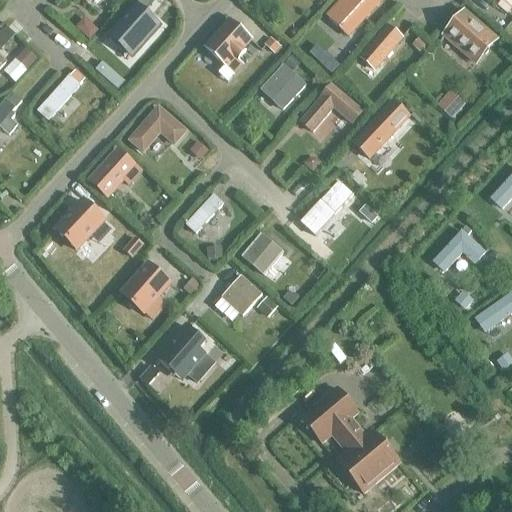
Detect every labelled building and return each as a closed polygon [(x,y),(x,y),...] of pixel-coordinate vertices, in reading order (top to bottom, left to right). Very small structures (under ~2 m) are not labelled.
[(339,31),(355,14),(364,22),(382,3),(379,0),(343,0),(326,18),(332,24),(339,31)] [(161,23),(138,2),(109,34),(133,55),(161,23)] [(442,38),(476,68),(499,42),(464,12),(442,38)] [(229,21),(204,49),(236,78),(244,68),(239,63),(247,54),(244,52),(253,42),(229,21)] [(388,29),(368,52),(381,63),(401,41),(388,29)] [(21,54),(13,62),(22,70),(29,62),(29,63),(34,57),(26,49),(21,54)] [(102,64),(87,50),(79,58),(94,72),(102,64)] [(307,88),(284,67),(260,93),(283,114),(307,88)] [(69,78),(37,114),(48,124),(80,88),(69,78)] [(364,114),(331,86),(320,99),(321,100),(299,125),(312,136),(334,111),(352,127),(364,114)] [(0,129),(9,138),(17,128),(11,123),(15,118),(12,115),(16,111),(15,111),(22,103),(11,94),(0,108),(0,129)] [(464,105),(452,94),(442,106),(454,117),(464,105)] [(393,105),(353,146),(369,161),(408,119),(393,105)] [(158,108),(128,144),(144,157),(160,137),(174,150),(188,133),(158,108)] [(117,155),(91,183),(107,198),(133,169),(117,155)] [(338,181),(307,216),(316,224),(347,189),(338,181)] [(214,197),(186,227),(195,236),(223,206),(214,197)] [(83,203),(55,232),(77,253),(105,223),(83,203)] [(360,214),(372,225),(377,219),(365,208),(360,214)] [(145,244),(137,237),(125,248),(132,258),(145,244)] [(255,244),(242,260),(277,293),(292,278),(282,270),(287,265),(276,254),(272,259),(255,244)] [(148,266),(121,296),(144,316),(170,286),(148,266)] [(262,297),(241,278),(222,301),(243,319),(262,297)] [(187,327),(157,363),(169,373),(174,367),(187,378),(206,356),(200,352),(207,344),(187,327)] [(148,389),(160,376),(152,368),(140,382),(148,389)] [(380,440),(370,448),(349,423),(358,415),(337,390),(301,421),(322,446),(328,441),(349,465),(343,471),(364,496),(401,465),(380,440)]
